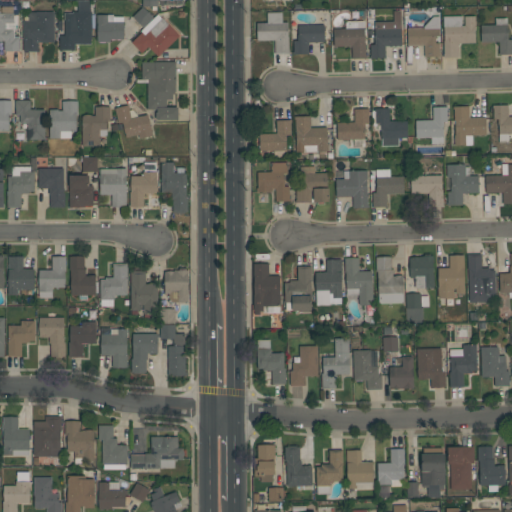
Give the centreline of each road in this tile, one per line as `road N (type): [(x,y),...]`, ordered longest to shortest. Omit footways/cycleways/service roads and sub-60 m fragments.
road 1 (residential): [(0,389),(348,421),(511,414)]
road 2 (tertiary): [(236,412),(235,0)]
road 3 (tertiary): [(208,0),(210,323)]
road 4 (residential): [(280,84),(511,79)]
road 5 (residential): [(286,237),(511,231)]
road 6 (residential): [(0,234),(152,243)]
